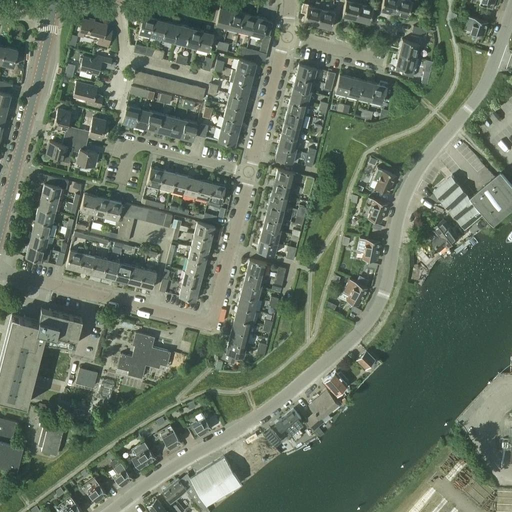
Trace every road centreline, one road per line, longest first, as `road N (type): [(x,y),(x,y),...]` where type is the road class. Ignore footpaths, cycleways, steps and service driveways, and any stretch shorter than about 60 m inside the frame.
road 1 (residential): [(111,511),(259,417),(364,329),(385,293),(406,192),(490,76)]
road 2 (residential): [(0,272),(210,326),(249,172)]
road 3 (tertiary): [(0,227),(52,5)]
road 4 (residential): [(249,172),(130,142),(119,184)]
road 5 (residential): [(249,172),(284,36)]
